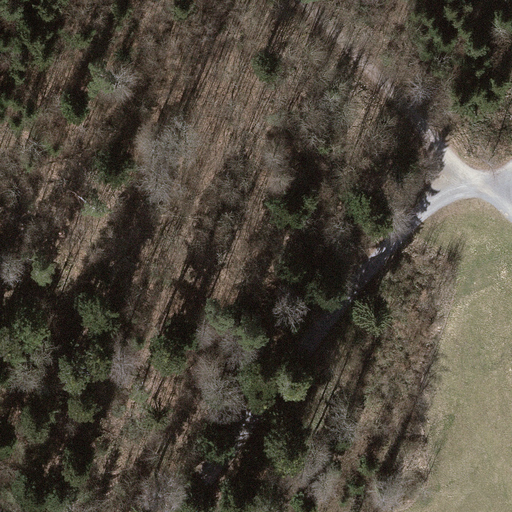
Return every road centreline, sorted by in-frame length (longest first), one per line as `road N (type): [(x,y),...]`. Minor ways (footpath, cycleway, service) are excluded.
road 1 (track): [(462,173),(354,287),(176,511)]
road 2 (track): [(462,173),(298,0)]
